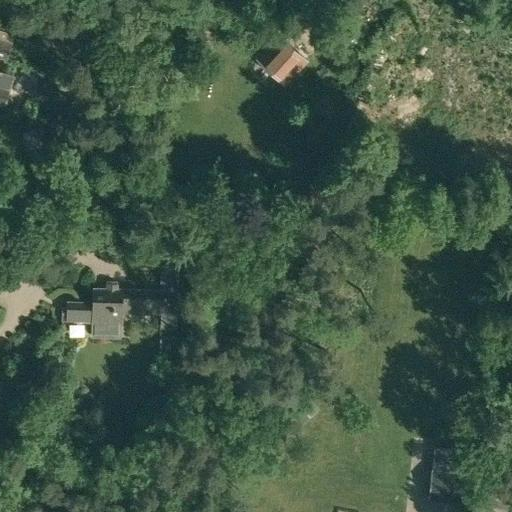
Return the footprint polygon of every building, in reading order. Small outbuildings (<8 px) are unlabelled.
[(0,100),(5,102),(13,75),(0,71),(0,55),(6,58),(13,34),(0,30),(0,100)] [(306,59),(279,35),(258,58),(284,83),(306,59)] [(31,96),(64,109),(73,88),(39,75),(31,96)] [(92,320),(121,321),(122,295),(146,295),(145,309),(163,309),(163,290),(92,288),(92,303),(66,302),(66,319),(92,319),(92,320)] [(160,355),(177,355),(178,336),(160,335),(160,355)] [(111,365),(133,364),(132,353),(111,354),(111,365)] [(286,406),(297,420),(314,405),(303,392),(286,406)] [(428,498),(465,502),(469,460),(442,457),(441,469),(431,468),(428,498)] [(475,502),(510,510),(511,502),(511,480),(486,475),(485,480),(480,479),(475,502)]
